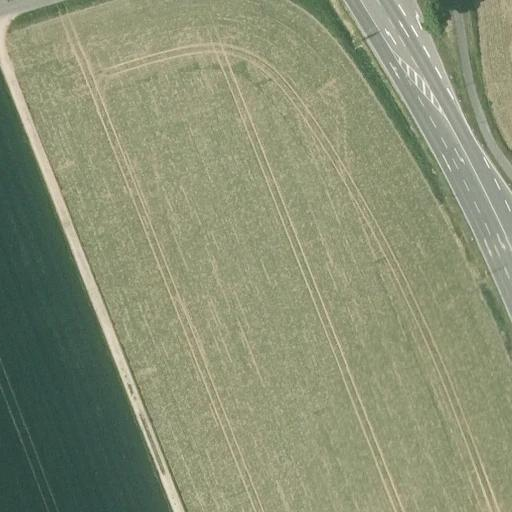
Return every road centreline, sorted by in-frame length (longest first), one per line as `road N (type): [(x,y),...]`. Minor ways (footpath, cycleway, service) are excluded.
road 1 (track): [(177,511),(0,49)]
road 2 (primary): [(511,269),(383,23)]
